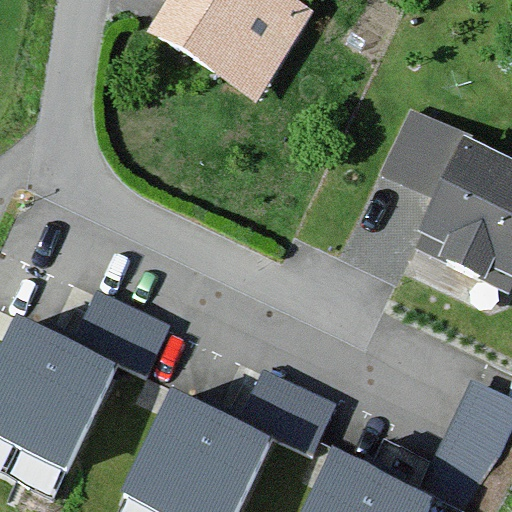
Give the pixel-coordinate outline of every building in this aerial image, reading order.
[(170,0),(141,45),(246,114),(311,15),(287,0),(170,0)] [(511,297),(511,169),(397,120),(370,185),(425,209),(406,254),(511,299),(511,297)] [(74,341),(149,370),(169,316),(94,287),(74,341)] [(118,365),(17,321),(0,358),(0,474),(58,500),(118,365)] [(316,444),(337,397),(261,365),(241,412),(316,444)] [(511,392),(468,374),(422,481),(474,503),(511,413),(511,392)] [(242,511),(274,440),(170,394),(117,511),(242,511)] [(430,511),(435,503),(332,458),(308,511),(430,511)]
